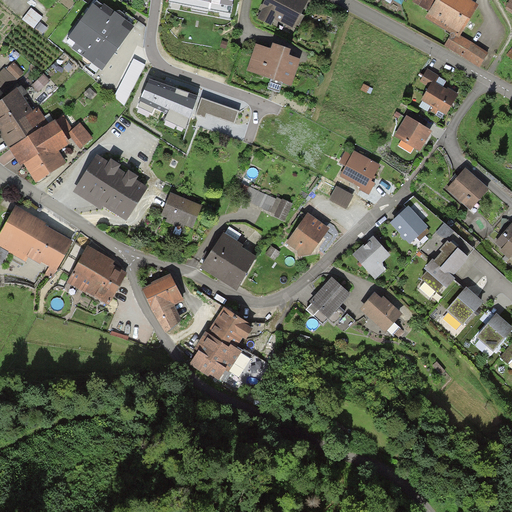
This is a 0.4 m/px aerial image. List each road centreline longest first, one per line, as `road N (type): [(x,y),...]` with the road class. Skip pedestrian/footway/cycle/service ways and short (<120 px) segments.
road 1 (residential): [(129,258),(132,288),(176,367),(197,385),(407,488),(424,511)]
road 2 (residential): [(129,258),(191,274),(246,303),(271,301),(404,188)]
road 3 (residential): [(486,78),(340,0)]
road 4 (residential): [(486,78),(449,141),(460,161),(511,203)]
road 5 (residential): [(0,170),(129,258)]
